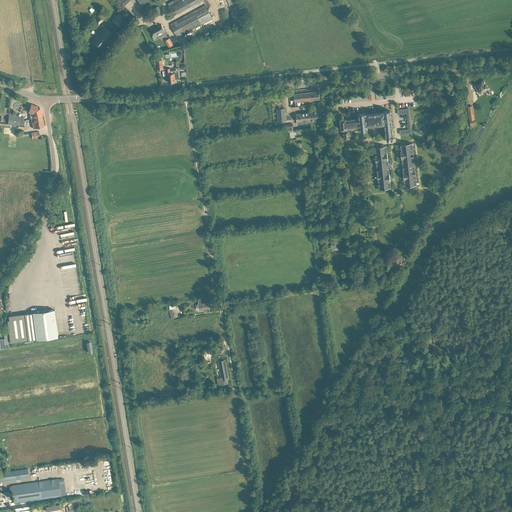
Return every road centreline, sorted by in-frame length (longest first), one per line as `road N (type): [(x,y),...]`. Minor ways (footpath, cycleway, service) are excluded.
road 1 (tertiary): [(186,97),(511,59)]
road 2 (unclassified): [(234,389),(186,97)]
road 3 (unclassified): [(0,276),(45,218),(53,173),(45,98)]
road 4 (tertiary): [(45,98),(186,97)]
road 5 (track): [(402,511),(511,456)]
